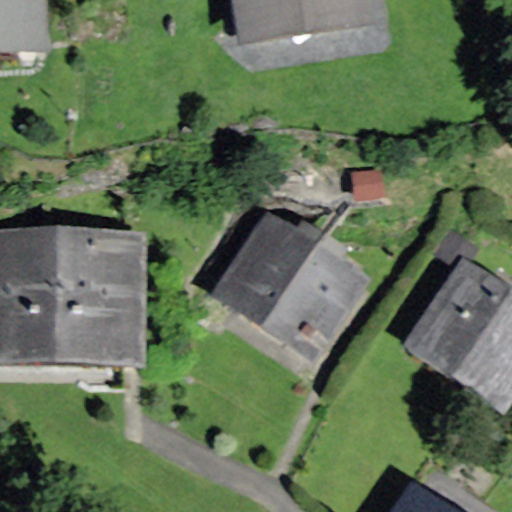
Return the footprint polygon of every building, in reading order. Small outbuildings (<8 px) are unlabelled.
[(39,0),(0,0),(0,58),(42,56),(39,0)] [(241,0),(250,54),(368,36),(362,0),(241,0)] [(267,229),(215,309),(306,367),(358,287),(267,229)] [(0,250),(0,373),(136,372),(134,249),(0,250)] [(511,305),(463,274),(412,354),(502,412),(511,396),(511,305)] [(430,511),(412,499),(402,511),(430,511)]
